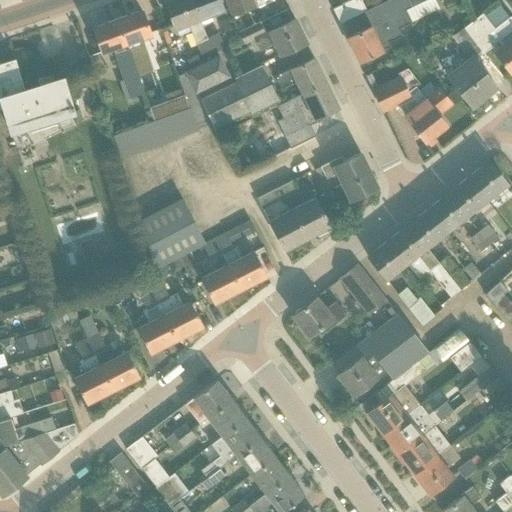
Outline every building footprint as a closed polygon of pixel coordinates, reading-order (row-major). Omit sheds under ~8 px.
[(174,29),(187,23),(203,58),(214,52),(207,39),(206,39),(197,19),(198,19),(190,0),(166,0),(163,1),(174,29)] [(218,0),(190,0),(198,19),(222,10),(218,0)] [(223,0),(225,3),(227,8),(239,3),(237,0),(223,0)] [(237,0),(239,3),(227,8),(231,17),(237,15),(264,4),(271,0),(237,0)] [(359,0),(350,0),(332,9),(339,23),(362,12),(365,11),(359,0)] [(369,26),(346,38),(358,62),(389,47),(387,42),(400,36),(397,28),(437,8),(432,0),(385,0),(365,11),(362,12),(369,26)] [(141,10),(115,19),(136,76),(145,73),(150,71),(138,39),(150,35),(141,10)] [(493,51),(511,74),(511,73),(511,19),(509,16),(493,28),(481,13),(463,27),(464,28),(480,50),(483,54),(491,47),(494,51),(493,51)] [(92,28),(99,47),(101,53),(112,49),(123,80),(117,82),(124,100),(142,94),(146,106),(147,105),(143,93),(136,76),(115,19),(92,28)] [(259,22),(237,33),(241,44),(252,39),(258,51),(273,44),(278,56),(305,42),(294,19),(264,33),(259,22)] [(446,76),(458,91),(470,107),(495,87),(471,56),(480,50),(464,28),(451,37),(468,59),(446,76)] [(217,34),(207,39),(214,52),(224,48),(217,34)] [(184,72),(194,93),(228,76),(218,56),(184,72)] [(295,82),(301,95),(325,83),(313,58),(274,76),(280,89),(295,82)] [(0,108),(3,108),(10,132),(54,118),(61,132),(76,125),(61,79),(50,83),(47,76),(36,79),(39,86),(24,91),(14,59),(0,63),(0,108)] [(234,78),(235,82),(249,111),(250,115),(277,101),(260,65),(234,78)] [(399,77),(372,90),(382,112),(395,105),(424,142),(445,126),(437,115),(450,104),(437,88),(424,98),(415,86),(414,87),(405,74),(400,78),(399,77)] [(235,82),(199,100),(213,128),(249,111),(235,82)] [(325,83),(301,95),(307,107),(293,114),(301,129),(331,115),(329,111),(337,107),(325,83)] [(169,100),(151,106),(156,120),(167,116),(178,112),(179,111),(189,108),(183,94),(182,95),(179,88),(166,93),(169,100)] [(189,108),(178,112),(186,134),(197,130),(189,108)] [(178,112),(167,116),(175,138),(186,134),(178,112)] [(167,116),(156,120),(164,142),(175,138),(167,116)] [(156,120),(145,124),(153,146),(164,142),(156,120)] [(145,124),(134,128),(142,150),(153,146),(145,124)] [(264,145),(285,135),(281,126),(259,135),(264,145)] [(130,129),(123,132),(131,154),(142,150),(134,128),(130,129)] [(123,132),(112,136),(120,158),(131,154),(123,132)] [(289,134),(266,145),(272,157),(295,145),(289,134)] [(335,159),(319,166),(325,178),(335,173),(349,200),(376,186),(359,153),(337,164),(335,159)] [(488,161),(467,177),(485,200),(506,184),(488,161)] [(467,177),(447,193),(465,216),(485,200),(467,177)] [(291,180),(279,186),(285,197),(297,191),(291,180)] [(256,198),(262,209),(285,197),(279,186),(256,198)] [(447,193),(426,209),(445,232),(465,216),(447,193)] [(314,198),(291,209),(306,238),(328,226),(314,198)] [(181,199),(138,221),(154,270),(178,258),(189,252),(202,245),(204,244),(204,243),(181,199)] [(291,209),(268,221),(283,250),(306,238),(291,209)] [(426,209),(407,225),(425,248),(445,232),(426,209)] [(218,217),(222,228),(243,220),(239,210),(218,217)] [(407,225),(387,240),(405,263),(404,264),(418,280),(429,271),(449,297),(458,290),(447,276),(437,263),(425,248),(407,225)] [(486,225),(478,231),(488,244),(496,237),(486,225)] [(488,244),(478,231),(469,238),(479,251),(488,244)] [(224,232),(213,238),(221,254),(232,248),(232,246),(224,232)] [(204,244),(202,245),(209,260),(215,257),(221,254),(213,238),(204,243),(204,244)] [(387,240),(366,256),(384,279),(404,264),(405,263),(387,240)] [(236,247),(221,255),(226,264),(239,290),(265,276),(253,251),(241,257),(236,247)] [(189,252),(178,258),(188,279),(200,273),(189,252)] [(445,256),(437,263),(447,276),(458,290),(467,284),(445,256)] [(470,262),(461,269),(471,280),(479,274),(470,262)] [(226,264),(199,278),(203,285),(212,303),(239,290),(226,264)] [(356,264),(338,279),(367,315),(385,300),(356,264)] [(154,272),(143,278),(175,340),(201,326),(189,301),(181,305),(175,292),(167,296),(158,279),(154,272)] [(136,328),(140,335),(149,353),(175,340),(143,278),(142,276),(129,280),(144,309),(140,311),(146,323),(136,328)] [(498,282),(484,296),(492,305),(503,294),(506,291),(498,282)] [(406,288),(397,295),(407,308),(416,301),(406,288)] [(511,295),(496,310),(507,321),(511,316),(511,295)] [(315,297),(291,315),(307,336),(320,326),(324,331),(345,315),(334,301),(324,309),(315,297)] [(68,301),(44,309),(50,327),(76,318),(68,301)] [(396,314),(389,307),(385,310),(391,318),(396,314)] [(391,318),(371,332),(355,344),(363,354),(336,374),(352,395),(375,378),(376,380),(386,372),(392,379),(417,360),(427,352),(396,313),(396,314),(391,318)] [(49,329),(34,334),(37,345),(38,348),(54,344),(53,340),(49,329)] [(73,379),(76,386),(85,404),(112,390),(99,366),(93,354),(105,348),(96,332),(73,344),(81,359),(78,360),(85,373),(73,379)] [(31,335),(16,340),(19,350),(35,346),(31,335)] [(466,343),(447,357),(459,373),(463,369),(468,366),(480,357),(480,356),(468,341),(466,343)] [(417,360),(392,379),(389,382),(395,390),(402,385),(434,361),(427,352),(417,360)] [(126,353),(99,366),(112,390),(138,377),(126,353)] [(480,357),(468,366),(477,377),(459,392),(466,400),(484,386),(492,380),(495,377),(480,357)] [(492,380),(484,386),(500,406),(511,397),(495,377),(492,380)] [(0,392),(14,389),(18,388),(15,378),(4,381),(3,379),(0,380),(0,392)] [(215,379),(183,404),(199,423),(206,417),(230,399),(215,379)] [(365,412),(381,433),(418,405),(402,385),(395,390),(389,395),(388,394),(365,412)] [(0,392),(0,420),(9,418),(8,416),(21,413),(17,398),(12,400),(9,390),(0,392)] [(206,417),(220,436),(221,437),(245,419),(230,399),(206,417)] [(418,405),(381,433),(396,453),(433,425),(438,422),(438,421),(451,410),(444,401),(425,415),(418,405)] [(95,405),(73,422),(81,433),(103,416),(95,405)] [(0,420),(0,446),(8,444),(54,429),(50,417),(12,429),(9,418),(0,420)] [(199,470),(206,479),(219,468),(218,467),(235,455),(235,456),(259,438),(245,419),(221,437),(220,436),(209,444),(218,456),(199,470)] [(0,446),(0,492),(1,494),(39,464),(39,465),(77,435),(73,423),(54,429),(8,444),(0,446)] [(177,440),(190,430),(184,423),(171,433),(177,440)] [(433,425),(396,453),(412,473),(435,455),(427,445),(441,435),(433,425)] [(195,437),(190,430),(177,440),(168,447),(174,454),(195,437)] [(135,441),(124,449),(140,469),(156,457),(141,437),(135,441)] [(259,438),(235,456),(249,474),(273,456),(259,438)] [(449,445),(435,455),(412,473),(428,494),(451,477),(445,468),(458,458),(449,445)] [(120,452),(108,461),(114,468),(108,473),(117,485),(123,480),(137,497),(148,488),(120,452)] [(476,455),(469,460),(457,469),(464,479),(476,470),(475,468),(482,463),(476,455)] [(249,474),(264,493),(288,475),(273,456),(249,474)] [(219,468),(206,479),(211,486),(224,476),(219,468)] [(153,487),(168,506),(179,498),(187,491),(172,473),(153,487)] [(247,506),(239,511),(259,511),(271,503),(278,511),(279,511),(303,495),(288,475),(264,493),(247,506)] [(494,500),(503,511),(511,504),(511,479),(509,475),(497,483),(504,492),(494,500)] [(481,497),(472,485),(460,495),(461,496),(441,511),(476,511),(471,504),(481,497)] [(180,511),(186,508),(179,498),(168,506),(172,511),(180,511)] [(229,508),(231,511),(239,511),(247,506),(241,499),(229,508)]
